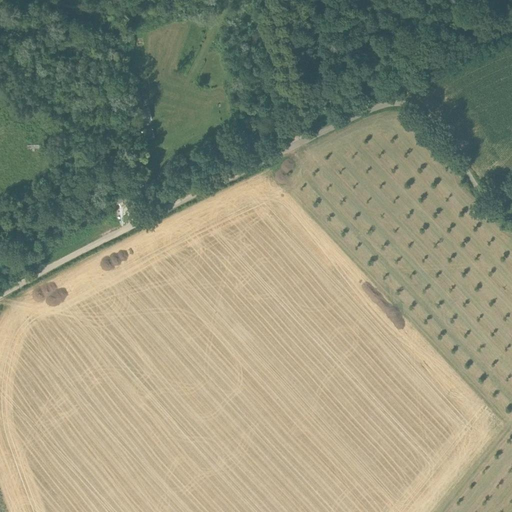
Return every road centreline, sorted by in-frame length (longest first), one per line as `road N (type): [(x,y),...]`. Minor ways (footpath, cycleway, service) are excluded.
road 1 (unclassified): [(0,294),(295,146)]
road 2 (track): [(295,146),(299,119),(268,0)]
